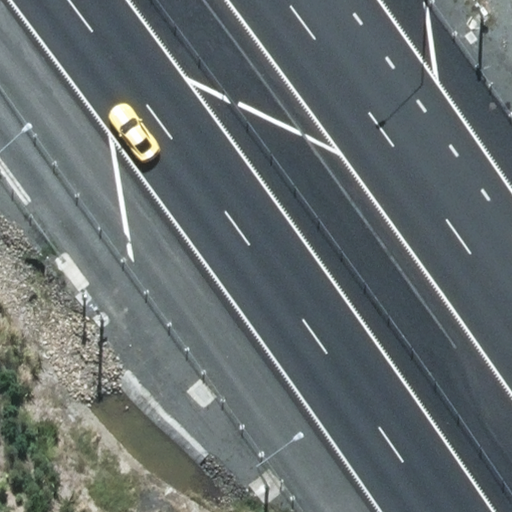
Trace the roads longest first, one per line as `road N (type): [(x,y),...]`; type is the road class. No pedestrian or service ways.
road 1 (motorway): [(434,511),(268,267),(67,0)]
road 2 (motorway): [(278,0),(511,312)]
